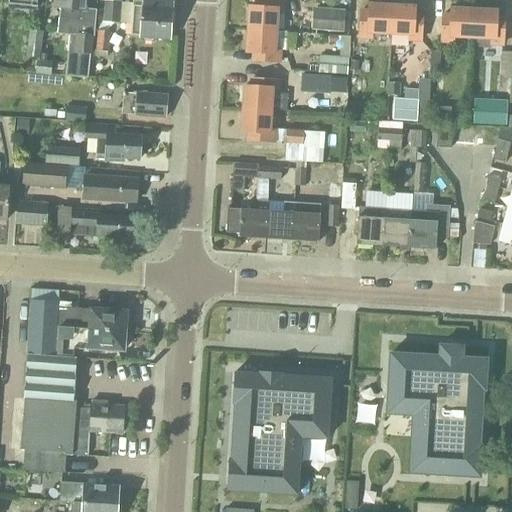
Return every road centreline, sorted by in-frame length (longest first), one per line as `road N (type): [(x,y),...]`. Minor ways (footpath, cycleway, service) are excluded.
road 1 (residential): [(511,299),(187,278)]
road 2 (residential): [(187,278),(205,0)]
road 3 (residential): [(172,511),(187,278)]
road 4 (residential): [(0,265),(187,278)]
